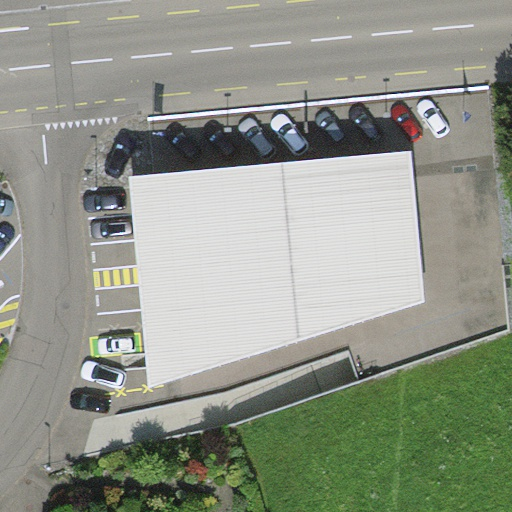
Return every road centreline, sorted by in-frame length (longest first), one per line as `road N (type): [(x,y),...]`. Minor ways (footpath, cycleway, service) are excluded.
road 1 (primary): [(511,22),(40,66)]
road 2 (tertiary): [(40,66),(56,255),(53,322),(28,402),(0,441)]
